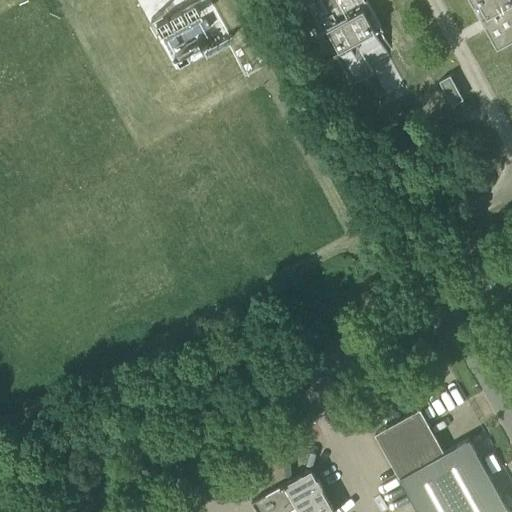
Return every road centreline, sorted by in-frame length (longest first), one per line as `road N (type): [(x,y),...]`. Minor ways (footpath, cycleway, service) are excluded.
road 1 (unclassified): [(38,511),(446,291)]
road 2 (unclassified): [(511,405),(446,291)]
